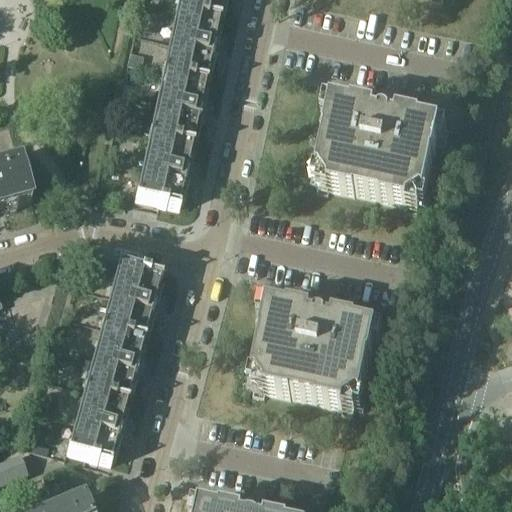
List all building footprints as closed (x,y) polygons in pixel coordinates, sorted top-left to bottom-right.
[(223,0),(226,1),(226,0),(225,0),(178,0),(175,17),(218,26),(222,0),(223,0)] [(175,17),(162,79),(204,88),(210,63),(212,63),(213,62),(213,61),(210,61),(212,53),(214,54),(215,52),(212,51),(218,26),(175,17)] [(142,61),(131,59),(128,71),(139,73),(142,61)] [(198,126),(199,125),(199,124),(196,124),(198,116),(201,116),(201,114),(198,114),(204,88),(162,79),(148,142),(190,151),(196,125),(198,126)] [(331,108),(323,106),(320,124),(327,125),(325,139),(326,139),(318,176),(313,175),(310,187),(318,188),(318,190),(317,197),(329,199),(330,195),(355,200),(355,199),(381,205),(381,206),(407,211),(406,216),(417,218),(419,211),(420,211),(427,212),(430,200),(425,199),(433,162),(434,162),(437,149),(445,151),(449,133),(441,132),(441,131),(421,126),(421,124),(398,119),(397,124),(391,123),(392,122),(380,119),(380,120),(375,119),(376,114),(353,109),(352,111),(332,106),(331,108)] [(148,142),(135,205),(158,210),(158,211),(165,213),(166,212),(179,215),(179,214),(177,213),(183,188),(185,189),(186,187),(183,186),(185,178),(187,179),(188,177),(185,177),(190,151),(148,142)] [(19,165),(0,170),(0,214),(31,205),(19,165)] [(117,272),(100,334),(142,346),(149,320),(151,321),(152,320),(149,319),(152,311),(154,312),(154,310),(152,310),(159,284),(160,284),(160,283),(148,280),(148,279),(141,277),(141,278),(117,272)] [(357,327),(345,325),(334,322),(332,327),(327,326),(328,325),(316,323),(316,324),(311,323),(312,318),(289,313),(288,315),(267,310),(267,311),(259,309),(256,327),(263,328),(261,342),(262,342),(254,379),(249,378),(246,390),(254,391),(254,392),(253,400),(265,402),(266,398),(291,403),(291,402),(317,408),(317,409),(343,414),(342,419),(353,421),(355,414),(356,413),(363,415),(366,403),(361,402),(369,365),(370,365),(373,352),(381,354),(385,336),(377,335),(377,334),(356,329),(357,327)] [(83,396),(125,408),(132,382),(135,383),(135,381),(133,381),(135,373),(137,373),(138,371),(135,371),(142,346),(100,334),(83,396)] [(83,396),(76,425),(67,458),(90,465),(90,466),(97,468),(98,467),(108,470),(115,444),(118,445),(119,443),(116,442),(118,435),(121,436),(121,434),(118,433),(125,408),(83,396)] [(17,464),(15,465),(1,471),(0,471),(0,490),(24,480),(17,464)] [(85,511),(82,503),(58,511),(85,511)]
